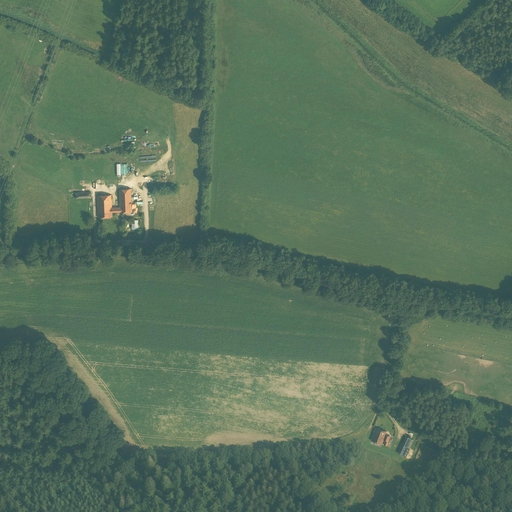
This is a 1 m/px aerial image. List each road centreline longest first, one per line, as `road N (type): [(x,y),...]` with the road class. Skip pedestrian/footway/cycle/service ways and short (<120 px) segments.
road 1 (track): [(511,311),(193,247),(0,256)]
road 2 (track): [(399,323),(375,418),(323,447),(268,454),(228,511)]
